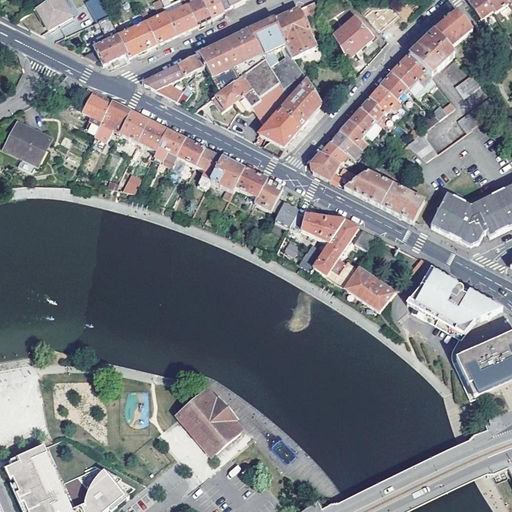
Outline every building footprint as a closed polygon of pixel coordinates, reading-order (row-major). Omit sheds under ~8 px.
[(62,0),(54,0),(37,11),(49,33),(52,31),(73,19),(62,0)] [(84,0),(97,25),(99,24),(109,19),(99,0),(84,0)] [(177,38),(167,17),(162,8),(157,0),(155,0),(156,2),(153,3),(160,17),(151,22),(147,24),(158,47),(160,46),(173,40),(177,38)] [(188,0),(183,2),(186,8),(197,28),(209,23),(211,22),(203,4),(202,1),(192,6),(188,0)] [(223,11),(217,0),(206,0),(208,2),(203,4),(211,22),(225,15),(223,11)] [(217,0),(223,11),(247,0),(217,0)] [(470,6),(481,21),(494,13),(486,0),(477,0),(472,4),(470,6)] [(486,0),(494,13),(495,14),(509,6),(505,0),(486,0)] [(314,5),(308,8),(312,15),(315,21),(322,18),(314,5)] [(186,8),(167,17),(177,38),(188,33),(197,28),(186,8)] [(303,18),(312,15),(308,8),(299,11),(303,18)] [(145,9),(140,11),(147,24),(151,22),(145,9)] [(280,20),(275,22),(286,45),(291,57),(293,62),(295,61),(317,49),(309,35),(311,34),(303,18),(299,11),(280,20)] [(450,51),(472,32),(458,15),(448,24),(435,34),(450,51)] [(99,60),(104,68),(116,62),(126,58),(128,57),(119,39),(109,19),(99,24),(109,44),(95,51),(96,53),(84,59),(93,63),(99,60)] [(340,33),(333,38),(343,55),(347,63),(372,40),(355,20),(347,27),(344,25),(337,30),(340,33)] [(262,56),(286,45),(275,22),(269,25),(251,33),(250,33),(262,56)] [(128,57),(130,60),(139,56),(158,47),(147,24),(119,39),(128,57)] [(206,69),(212,80),(262,56),(250,33),(226,45),(200,57),(206,69)] [(431,80),(455,57),(450,51),(435,34),(427,41),(414,54),(410,58),(431,80)] [(265,61),(268,67),(291,57),(286,45),(262,56),(265,61)] [(233,85),(265,61),(262,56),(212,80),(220,95),(233,85)] [(185,79),(206,69),(200,57),(180,67),(185,79)] [(403,65),(401,67),(422,90),(427,95),(436,86),(431,80),(410,58),(403,65)] [(265,61),(233,85),(242,98),(232,106),(239,115),(243,117),(247,118),(253,114),(263,129),(259,133),(260,135),(267,125),(280,112),(288,104),(270,70),(268,67),(265,61)] [(293,62),(270,70),(288,104),(308,84),(295,61),(293,62)] [(185,79),(180,67),(144,84),(144,85),(144,87),(156,93),(170,86),(185,79)] [(407,91),(414,98),(420,103),(427,96),(427,95),(422,90),(401,67),(395,74),(392,76),(407,91)] [(391,78),(381,89),(396,102),(407,91),(392,76),(391,78)] [(464,100),(482,88),(478,83),(472,77),(455,90),(464,100)] [(288,104),(280,112),(302,130),(305,127),(323,108),(308,84),(288,104)] [(220,115),(232,106),(242,98),(233,85),(220,95),(210,102),(220,115)] [(170,86),(156,93),(168,99),(183,108),(192,95),(190,90),(183,94),(170,86)] [(370,101),(384,114),(386,116),(393,108),(396,112),(401,107),(396,102),(381,89),(379,91),(370,101)] [(96,137),(113,104),(92,94),(89,93),(83,104),(88,107),(84,115),(93,120),(87,132),(96,137)] [(501,110),(491,99),(457,124),(465,136),(481,125),(484,122),(501,110)] [(363,110),(361,112),(375,125),(377,126),(381,122),(379,120),(384,114),(370,101),(363,110)] [(96,137),(95,139),(107,145),(114,133),(121,136),(131,114),(122,109),(113,104),(96,137)] [(456,111),(451,105),(443,111),(448,117),(456,111)] [(439,123),(448,117),(443,111),(440,109),(432,116),(435,119),(439,123)] [(302,130),(280,112),(267,125),(260,135),(259,138),(280,149),(287,146),(302,130)] [(351,124),(365,137),(375,125),(361,112),(353,121),(351,124)] [(140,146),(151,123),(147,121),(131,114),(121,136),(140,146)] [(428,131),(439,123),(435,119),(432,121),(431,120),(422,126),(428,131)] [(154,163),(155,160),(168,132),(164,130),(151,123),(140,146),(152,152),(148,160),(154,163)] [(343,132),(341,135),(362,154),(364,156),(368,151),(362,145),(368,139),(365,137),(351,124),(343,132)] [(50,143),(18,127),(5,152),(38,169),(50,143)] [(165,166),(173,170),(176,165),(178,160),(186,142),(181,139),(168,132),(155,160),(161,163),(165,166)] [(409,137),(414,141),(420,137),(414,132),(409,137)] [(331,146),(347,158),(355,164),(362,154),(341,135),(339,137),(331,146)] [(437,156),(422,135),(420,137),(414,141),(407,146),(417,155),(426,164),(437,156)] [(186,142),(178,160),(196,169),(205,151),(201,150),(186,142)] [(329,148),(321,157),(340,167),(347,158),(331,146),(329,148)] [(211,184),(222,160),(217,158),(205,151),(196,169),(207,174),(204,180),(211,184)] [(136,154),(124,179),(127,181),(137,162),(138,162),(141,157),(136,154)] [(313,175),(338,188),(342,180),(335,176),(340,167),(321,157),(319,159),(311,168),(313,175)] [(381,159),(374,165),(378,168),(385,163),(381,159)] [(233,195),(235,190),(244,172),(234,166),(222,160),(211,184),(233,195)] [(362,180),(345,170),(342,176),(356,184),(362,180)] [(244,172),(235,190),(257,201),(266,183),(263,181),(244,172)] [(365,202),(381,209),(393,187),(368,175),(362,180),(356,184),(345,192),(365,202)] [(211,184),(204,180),(200,188),(208,191),(211,184)] [(112,183),(108,190),(118,191),(120,186),(112,183)] [(273,212),(278,202),(284,192),(280,190),(266,183),(257,201),(255,205),(272,214),(273,212)] [(400,219),(413,226),(425,204),(406,195),(407,194),(393,187),(381,209),(400,219)] [(487,234),(490,239),(511,228),(511,187),(472,207),(448,196),(431,229),(469,249),(474,247),(478,245),(482,236),(487,234)] [(278,202),(273,212),(280,216),(276,224),(290,231),(299,215),(300,212),(278,202)] [(298,231),(302,233),(330,246),(344,223),(305,218),(299,215),(290,231),(297,234),(298,231)] [(315,271),(346,292),(359,271),(349,265),(340,278),(332,273),(359,229),(348,224),(345,222),(344,223),(330,246),(326,254),(315,271)] [(355,243),(366,250),(375,238),(363,230),(355,243)] [(293,259),(300,248),(289,242),(283,253),(293,259)] [(303,268),(313,274),(315,271),(326,254),(315,248),(303,268)] [(346,292),(381,315),(396,296),(360,270),(359,271),(346,292)] [(411,310),(433,273),(429,271),(416,295),(414,294),(405,306),(411,310)] [(433,273),(411,310),(409,314),(416,317),(421,320),(425,313),(437,319),(435,323),(458,336),(456,339),(455,342),(499,316),(503,314),(501,311),(467,292),(467,294),(462,292),(458,288),(459,287),(433,273)] [(425,313),(421,320),(456,339),(458,336),(435,323),(437,319),(425,313)] [(511,330),(503,314),(499,316),(455,342),(452,347),(464,354),(466,351),(471,354),(456,362),(476,398),(503,383),(511,380),(511,330)] [(476,398),(456,362),(471,354),(466,351),(464,354),(452,347),(450,351),(450,356),(450,363),(451,365),(461,383),(472,396),(474,399),(476,398)] [(210,393),(207,395),(222,411),(242,434),(245,432),(229,414),(231,413),(220,401),(218,403),(210,393)] [(179,420),(212,459),(242,434),(222,411),(207,395),(179,420)] [(48,447),(5,467),(10,482),(13,480),(16,486),(27,511),(106,511),(136,490),(99,469),(65,484),(48,447)] [(27,511),(16,486),(11,488),(22,511),(27,511)]
